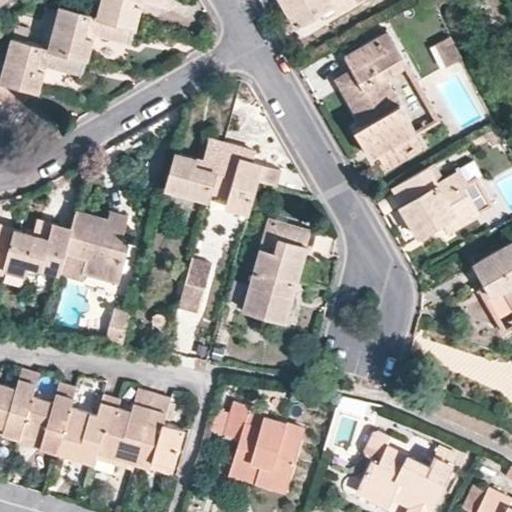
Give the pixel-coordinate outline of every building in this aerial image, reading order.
[(101,0),(97,15),(134,25),(136,26),(143,0),(146,0),(164,5),(165,0),(101,0)] [(281,0),(296,26),(320,12),(328,7),(333,18),(358,4),(355,0),(281,0)] [(134,25),(97,15),(60,4),(49,47),(85,57),(87,58),(94,33),(129,42),(134,25)] [(328,7),(320,12),(326,22),(333,18),(328,7)] [(0,32),(12,36),(23,39),(27,27),(16,24),(15,28),(0,24),(0,32)] [(356,76),(339,86),(362,124),(399,102),(385,77),(407,65),(386,30),(344,54),(352,67),(356,76)] [(450,35),(433,44),(447,66),(463,57),(450,35)] [(23,39),(12,36),(1,78),(38,88),(40,89),(46,66),(80,74),(85,57),(49,47),(23,39)] [(335,78),(339,86),(356,76),(352,67),(335,78)] [(38,88),(1,78),(0,78),(0,97),(32,105),(38,88)] [(399,102),(362,124),(354,129),(367,150),(374,147),(378,154),(387,168),(424,145),(399,102)] [(493,122),(469,136),(474,145),(487,137),(492,145),(503,138),(493,122)] [(203,156),(175,149),(164,187),(207,199),(209,191),(223,138),(210,135),(203,156)] [(242,144),(223,138),(209,191),(228,196),(225,205),(249,210),(258,180),(276,185),(281,167),(253,160),(239,156),(242,144)] [(255,147),(242,144),(239,156),(253,160),(255,147)] [(374,147),(367,150),(372,158),(378,154),(374,147)] [(445,176),(435,157),(391,183),(402,203),(400,204),(419,236),(444,222),(450,231),(480,214),(464,186),(469,184),(466,181),(460,169),(445,176)] [(459,167),(460,169),(466,181),(481,173),(472,159),(459,167)] [(108,217),(75,207),(70,225),(63,250),(86,257),(82,270),(119,281),(129,241),(122,239),(127,215),(110,209),(108,217)] [(38,216),(34,231),(50,236),(55,221),(38,216)] [(269,218),(254,266),(255,266),(297,278),(309,230),(269,218)] [(15,226),(0,221),(0,271),(3,272),(4,267),(15,226)] [(70,225),(55,221),(50,236),(34,231),(15,226),(4,267),(8,268),(25,273),(28,264),(58,271),(63,250),(70,225)] [(486,284),(492,295),(503,289),(511,302),(511,239),(474,262),(486,284)] [(86,257),(63,250),(60,265),(82,270),(86,257)] [(212,264),(192,258),(189,270),(209,275),(212,264)] [(297,278),(255,266),(243,307),(285,319),(297,278)] [(25,273),(8,268),(4,280),(22,284),(25,273)] [(209,275),(189,270),(179,307),(200,312),(209,275)] [(484,299),(492,295),(486,284),(478,289),(484,299)] [(115,310),(113,319),(123,322),(125,312),(115,310)] [(22,366),(15,386),(33,393),(39,370),(22,366)] [(54,399),(33,393),(20,437),(18,441),(57,451),(71,403),(78,385),(59,379),(54,399)] [(15,386),(0,380),(0,425),(5,426),(15,386)] [(312,386),(299,384),(297,392),(311,394),(312,386)] [(33,393),(15,386),(5,426),(3,431),(20,437),(33,393)] [(120,398),(114,396),(95,455),(133,467),(135,461),(156,392),(138,386),(132,406),(119,402),(120,398)] [(170,396),(156,392),(135,461),(149,466),(151,459),(173,465),(184,427),(163,420),(170,396)] [(103,393),(101,398),(97,411),(71,403),(57,451),(93,462),(95,457),(95,455),(114,396),(103,393)] [(240,437),(234,457),(260,465),(255,482),(285,491),(304,425),(266,414),(267,410),(233,401),(223,432),(240,437)] [(387,442),(391,434),(377,427),(372,430),(362,450),(363,456),(369,459),(376,463),(387,442)] [(428,511),(456,454),(438,445),(429,464),(387,442),(376,463),(369,459),(355,488),(389,505),(391,500),(395,493),(411,501),(408,508),(405,511),(428,511)] [(260,465),(234,457),(229,473),(255,482),(260,465)] [(171,472),(173,465),(151,459),(149,466),(171,472)] [(475,477),(462,502),(471,507),(485,482),(475,477)] [(488,486),(475,511),(511,511),(511,505),(508,503),(511,498),(488,486)] [(408,508),(411,501),(395,493),(391,500),(408,508)]
